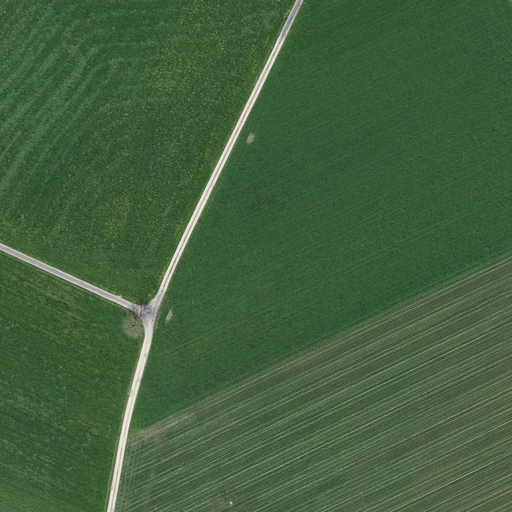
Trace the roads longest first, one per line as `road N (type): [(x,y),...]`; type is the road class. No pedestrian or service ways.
road 1 (track): [(300,0),(151,315)]
road 2 (track): [(151,315),(110,511)]
road 3 (track): [(0,246),(151,315)]
